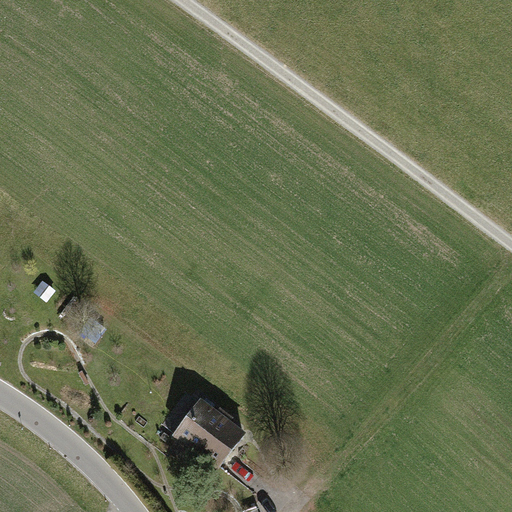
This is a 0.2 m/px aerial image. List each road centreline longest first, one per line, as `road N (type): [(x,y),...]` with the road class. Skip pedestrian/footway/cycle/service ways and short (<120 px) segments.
road 1 (track): [(180,0),(511,247)]
road 2 (tertiary): [(0,392),(69,444),(131,511)]
